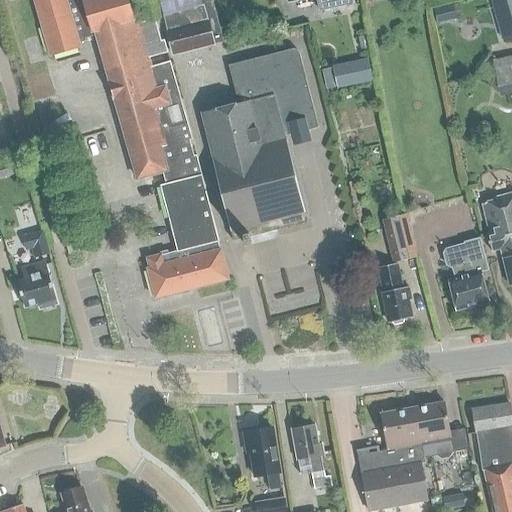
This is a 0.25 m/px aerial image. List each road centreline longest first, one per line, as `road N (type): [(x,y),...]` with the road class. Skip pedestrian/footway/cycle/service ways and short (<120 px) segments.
road 1 (tertiary): [(121,377),(271,382),(511,354)]
road 2 (tertiary): [(0,358),(121,377)]
